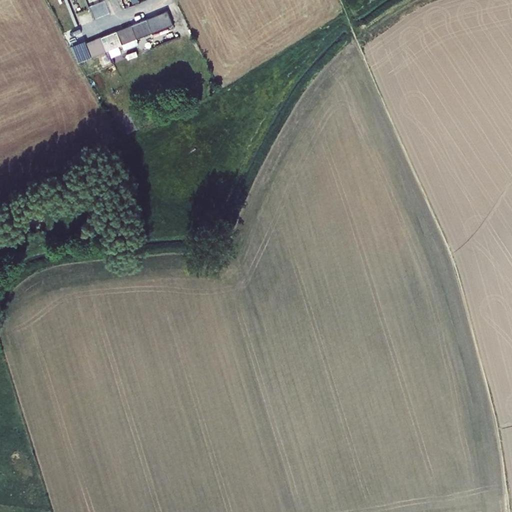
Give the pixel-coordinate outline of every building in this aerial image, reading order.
[(146,19),(152,33),(172,25),(167,11),(146,19)] [(131,24),(137,39),(152,33),(146,19),(131,24)] [(116,30),(122,44),(137,39),(131,24),(116,30)] [(101,36),(107,51),(109,50),(118,46),(122,44),(116,30),(101,36)] [(86,43),(92,56),(107,51),(101,36),(86,42),(86,43)] [(137,39),(122,44),(124,49),(139,43),(137,39)] [(72,50),(79,61),(92,56),(86,43),(72,50)] [(118,46),(109,50),(111,56),(121,52),(118,46)]
